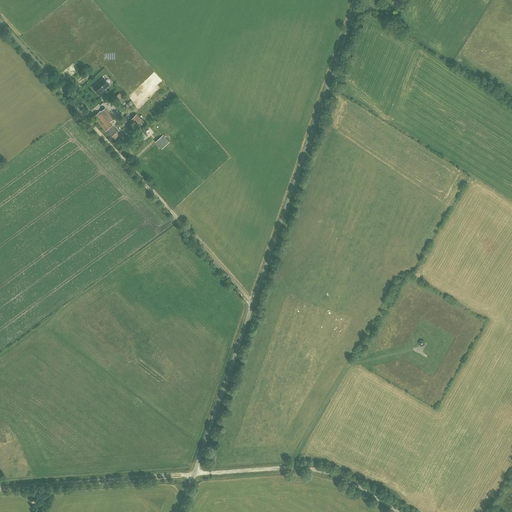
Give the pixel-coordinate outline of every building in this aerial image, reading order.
[(89,79),(84,74),(77,81),(81,86),(89,79)] [(98,83),(92,87),(98,94),(104,90),(109,85),(103,78),(98,83)] [(100,111),(93,116),(106,131),(112,138),(118,132),(112,126),(109,122),(114,119),(105,108),(101,112),(100,111)] [(130,120),(137,127),(143,121),(136,114),(130,120)] [(121,130),(130,120),(125,116),(116,125),(121,130)] [(161,149),(167,144),(161,137),(155,142),(161,149)]
